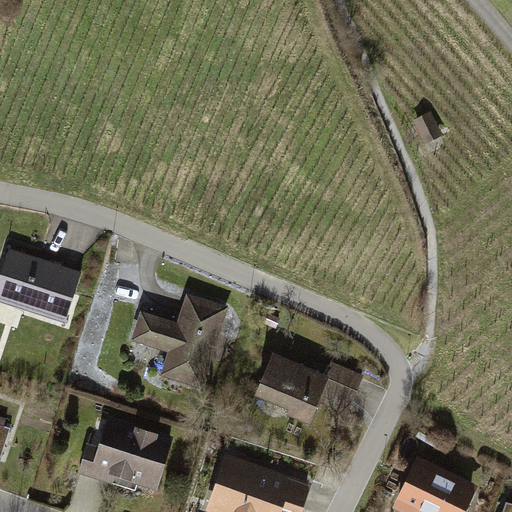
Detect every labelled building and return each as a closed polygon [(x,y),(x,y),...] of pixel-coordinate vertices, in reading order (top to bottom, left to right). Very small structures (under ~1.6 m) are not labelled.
[(431,115),(415,123),(428,148),(443,140),(431,115)] [(5,247),(0,264),(0,291),(23,299),(22,304),(61,317),(61,319),(62,320),(78,271),(5,247)] [(195,298),(184,328),(140,313),(132,338),(168,350),(161,370),(197,382),(222,308),(195,298)] [(270,355),(256,388),(290,403),(286,411),(305,419),(318,388),(323,377),(312,373),(313,371),(300,366),(299,367),(270,355)] [(330,363),(323,377),(318,388),(347,400),(358,375),(330,363)] [(107,418),(92,465),(152,484),(166,437),(107,418)] [(293,511),(303,484),(226,456),(205,511),(293,511)] [(412,511),(455,511),(466,490),(414,464),(395,503),(412,511)]
